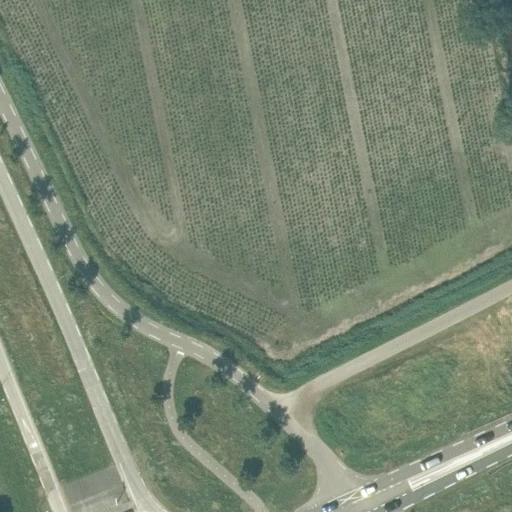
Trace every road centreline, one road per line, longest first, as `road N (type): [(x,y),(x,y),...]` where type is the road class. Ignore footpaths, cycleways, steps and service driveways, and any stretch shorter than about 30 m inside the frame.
road 1 (unclassified): [(275,409),(230,369),(137,323),(90,280),(0,91)]
road 2 (primary): [(148,511),(0,172)]
road 3 (unclassified): [(275,409),(511,287)]
road 4 (primary): [(0,361),(60,511)]
road 5 (primary): [(477,454),(402,474),(353,499)]
